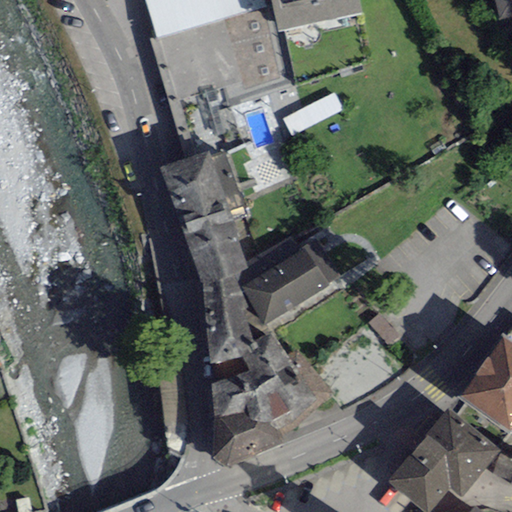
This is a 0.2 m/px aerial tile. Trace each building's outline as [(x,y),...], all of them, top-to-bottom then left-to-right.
[(145,0),(156,38),(266,9),(264,0),(145,0)] [(359,0),(271,0),(278,31),(362,13),(359,0)] [(511,0),(486,0),(487,0),(494,0),(502,31),(511,28),(511,0)] [(156,38),(150,40),(184,160),(223,146),(226,153),(240,148),(228,106),(290,86),(269,8),(266,9),(156,38)] [(343,110),(334,91),(282,118),(292,136),(343,110)] [(184,160),(160,168),(199,286),(237,273),(248,269),(232,220),(247,215),(226,153),(223,146),(184,160)] [(302,247),(304,249),(327,286),(341,275),(315,238),(302,247)] [(243,287),(266,324),(327,286),(304,249),(243,287)] [(237,273),(199,286),(211,364),(242,358),(255,386),(291,365),(285,356),(270,334),(254,340),(237,273)] [(400,337),(380,312),(367,323),(388,347),(400,337)] [(511,344),(503,338),(459,398),(507,433),(511,426),(511,344)] [(291,365),(255,386),(260,420),(269,421),(280,431),(282,437),(333,395),(298,349),(285,356),(291,365)] [(250,420),(260,420),(255,386),(242,358),(211,364),(214,418),(249,411),(250,420)] [(500,451),(448,409),(387,482),(423,511),(429,511),(449,489),(460,498),(500,451)] [(282,437),(280,431),(269,421),(260,420),(250,420),(249,411),(214,418),(210,459),(223,469),(285,444),(282,437)] [(511,454),(511,458),(500,454),(493,475),(511,481),(510,484),(511,484),(511,454)]
